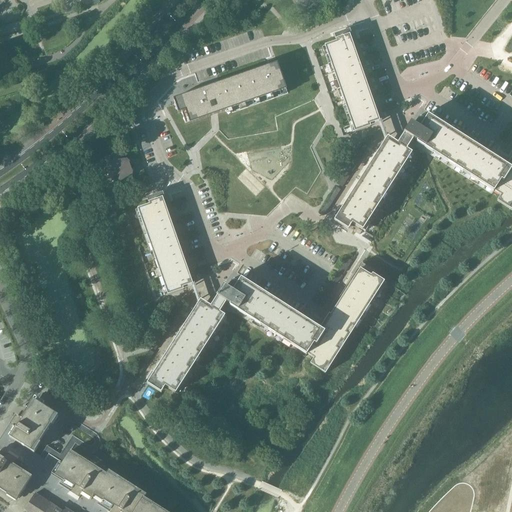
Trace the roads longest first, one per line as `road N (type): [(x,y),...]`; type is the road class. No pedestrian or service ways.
road 1 (residential): [(170,170),(146,113),(166,82),(263,43),(303,37),(368,8),(362,0)]
road 2 (tertiary): [(338,511),(429,368),(511,279)]
road 3 (tertiary): [(0,190),(71,137),(205,0)]
road 4 (tertiary): [(184,0),(61,127),(0,172)]
